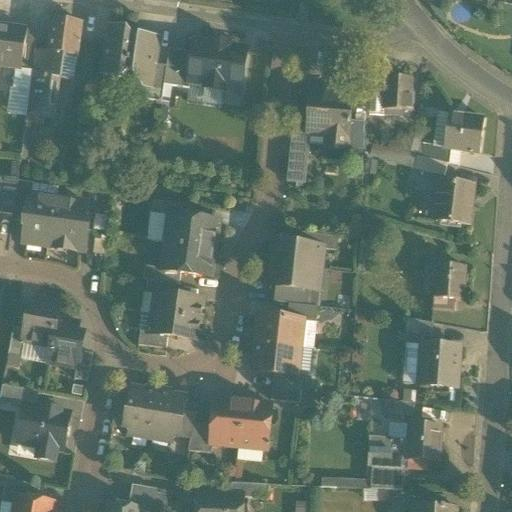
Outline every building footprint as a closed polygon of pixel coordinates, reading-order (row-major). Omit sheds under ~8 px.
[(60,75),(73,77),(76,58),(77,58),(82,24),(52,20),(47,53),(63,56),(60,75)] [(0,27),(0,67),(14,69),(21,70),(22,70),(22,65),(26,31),(0,27)] [(143,89),(151,90),(154,66),(158,38),(138,36),(138,41),(131,40),(132,37),(126,30),(109,27),(102,76),(119,79),(125,74),(134,75),(143,88),(143,89)] [(22,65),(34,67),(35,52),(38,33),(26,31),(22,65)] [(240,91),(245,51),(228,49),(229,45),(212,42),(211,46),(194,43),(192,54),(188,83),(189,83),(205,85),(204,89),(222,92),(223,88),(240,91)] [(188,83),(192,54),(169,51),(166,68),(164,87),(188,90),(189,83),(188,83)] [(27,117),(54,121),(60,75),(63,56),(47,53),(35,52),(34,67),(33,71),(30,92),(27,117)] [(368,61),(368,77),(380,78),(387,78),(388,62),(368,61)] [(141,101),(161,103),(164,87),(166,68),(154,66),(151,90),(143,89),(141,101)] [(33,71),(22,70),(21,70),(14,69),(12,90),(30,92),(33,71)] [(379,97),(380,78),(368,77),(367,97),(379,97)] [(383,117),(411,119),(411,114),(412,114),(413,95),(411,95),(412,80),(387,78),(380,78),(379,97),(383,98),(382,112),(383,112),(383,117)] [(189,83),(188,90),(186,103),(220,108),(222,92),(204,89),(205,85),(189,83)] [(7,114),(27,117),(30,92),(12,90),(10,90),(7,114)] [(324,149),(346,151),(349,127),(350,127),(351,122),(349,122),(351,97),(326,95),(326,93),(312,92),(309,125),(308,132),(310,132),(326,134),(324,149)] [(366,116),(383,117),(383,112),(382,112),(383,98),(379,97),(367,97),(366,116)] [(444,149),(448,116),(437,114),(433,147),(444,149)] [(461,152),(479,155),(484,121),(448,116),(444,149),(444,150),(450,151),(461,152)] [(365,123),(351,122),(350,127),(349,127),(346,151),(364,152),(365,123)] [(306,158),(307,158),(310,132),(308,132),(309,125),(293,123),(290,156),(306,158)] [(403,154),(417,158),(421,139),(408,135),(403,154)] [(417,158),(403,154),(373,146),(369,159),(414,171),(417,158)] [(429,147),(428,161),(446,165),(448,166),(450,151),(444,150),(444,149),(433,147),(429,147)] [(450,151),(448,166),(458,168),(461,152),(450,151)] [(287,184),(303,185),(306,158),(290,156),(287,184)] [(443,178),(446,165),(428,161),(422,159),(417,158),(414,171),(443,178)] [(11,163),(9,179),(18,180),(20,164),(11,163)] [(0,214),(13,216),(16,196),(18,183),(18,180),(9,179),(0,177),(0,214)] [(433,223),(469,228),(474,187),(434,182),(433,191),(437,191),(440,191),(438,207),(435,207),(433,223)] [(16,196),(30,197),(30,196),(31,196),(33,185),(18,183),(16,196)] [(58,188),(33,185),(31,196),(56,200),(58,188)] [(16,196),(13,216),(25,217),(25,215),(27,216),(30,197),(16,196)] [(23,244),(80,252),(82,233),(88,233),(89,220),(84,220),(86,204),(56,200),(31,196),(30,196),(30,197),(27,216),(25,215),(25,217),(24,227),(26,227),(23,244)] [(170,216),(187,218),(189,206),(153,201),(152,214),(169,217),(170,216)] [(147,241),(166,243),(169,217),(152,214),(147,241)] [(169,217),(166,243),(212,250),(213,237),(215,238),(217,222),(187,218),(170,216),(169,217)] [(317,250),(335,252),(337,238),(301,234),(299,246),(317,248),(317,250)] [(359,264),(374,266),(377,241),(362,240),(359,264)] [(210,262),(212,250),(166,243),(162,270),(162,271),(180,274),(209,278),(211,263),(210,262)] [(273,243),(271,265),(315,270),(317,250),(317,248),(299,246),(273,243)] [(312,292),(315,270),(271,265),(269,287),(276,287),(276,288),(276,287),(311,291),(312,292)] [(435,266),(433,300),(453,302),(463,302),(465,268),(435,266)] [(155,295),(173,297),(175,285),(179,286),(180,274),(162,271),(162,270),(145,267),(143,281),(147,281),(145,294),(155,296),(155,295)] [(274,303),(310,307),(312,292),(311,291),(276,287),(276,288),(276,287),(274,303)] [(320,292),(312,292),(310,307),(318,308),(320,292)] [(143,313),(152,315),(200,321),(203,301),(173,297),(155,295),(155,296),(145,294),(143,313)] [(453,313),(453,302),(433,300),(432,311),(453,313)] [(24,343),(51,348),(56,321),(59,308),(59,305),(37,301),(34,316),(28,315),(25,331),(23,343),(24,343)] [(302,323),(315,324),(317,308),(288,305),(287,320),(302,322),(302,323)] [(152,315),(143,313),(140,313),(138,332),(140,332),(150,334),(152,315)] [(197,341),(200,321),(152,315),(150,334),(150,335),(167,337),(197,341)] [(259,317),(256,345),(299,349),(302,323),(302,322),(287,320),(259,317)] [(405,334),(430,339),(431,325),(406,320),(405,334)] [(78,325),(56,321),(51,348),(49,363),(48,364),(76,369),(78,370),(81,353),(83,342),(75,341),(78,325)] [(299,349),(313,351),(316,325),(315,324),(302,323),(299,349)] [(8,356),(21,359),(21,358),(24,343),(23,343),(25,331),(13,329),(8,356)] [(138,347),(166,350),(167,337),(150,335),(150,334),(140,332),(138,347)] [(21,358),(49,363),(51,348),(24,343),(21,358)] [(296,376),(299,349),(256,345),(253,372),(274,375),(296,377),(296,376)] [(419,388),(422,346),(405,345),(403,386),(419,388)] [(419,388),(456,391),(459,349),(422,346),(419,388)] [(299,349),(296,376),(310,378),(313,351),(299,349)] [(74,381),(87,383),(92,355),(81,353),(78,370),(76,369),(74,381)] [(274,375),(272,390),(299,393),(308,394),(310,378),(296,376),(296,377),(274,375)] [(25,408),(35,410),(38,394),(2,388),(0,399),(0,404),(25,409),(25,408)] [(129,437),(150,441),(159,394),(132,389),(129,403),(125,429),(130,430),(129,437)] [(299,405),(299,393),(272,390),(271,402),(299,405)] [(185,398),(159,394),(150,441),(171,445),(173,437),(178,438),(183,413),(185,398)] [(212,446),(238,449),(243,403),(215,400),(213,427),(211,446),(212,446)] [(112,426),(125,429),(129,403),(117,401),(112,426)] [(385,417),(413,419),(414,405),(386,402),(385,417)] [(271,406),(243,403),(238,449),(262,451),(266,452),(271,406)] [(36,460),(54,463),(56,452),(63,453),(70,416),(60,414),(61,412),(42,409),(42,411),(35,410),(25,408),(25,409),(18,445),(19,445),(38,449),(36,460)] [(178,438),(190,440),(191,440),(194,425),(196,415),(183,413),(178,438)] [(213,427),(194,425),(191,440),(190,440),(188,453),(211,455),(212,446),(211,446),(213,427)] [(408,444),(408,426),(390,425),(390,439),(390,443),(408,444)] [(406,462),(408,462),(427,464),(438,464),(440,444),(438,444),(439,427),(408,425),(408,426),(408,444),(406,462)] [(404,472),(407,472),(408,462),(406,462),(408,444),(390,443),(390,439),(369,438),(367,469),(372,470),(404,472)] [(16,456),(36,460),(38,449),(19,445),(16,456)] [(262,451),(238,449),(237,461),(260,464),(262,451)] [(132,466),(131,474),(144,476),(146,462),(139,461),(132,466)] [(427,473),(427,464),(408,462),(407,472),(427,473)] [(370,491),(403,492),(404,472),(372,470),(371,481),(370,491)] [(321,489),(370,491),(371,481),(321,479),(321,489)] [(2,504),(15,506),(17,499),(37,502),(40,488),(13,483),(6,482),(2,504)] [(140,511),(152,511),(154,508),(156,495),(157,491),(133,486),(129,509),(140,511)] [(243,500),(267,501),(267,487),(232,486),(231,498),(243,498),(243,500)] [(156,495),(154,508),(166,510),(168,497),(156,495)] [(242,511),(243,500),(243,498),(231,498),(197,496),(196,511),(242,511)] [(52,511),(54,505),(37,502),(17,499),(15,506),(14,511),(52,511)]
